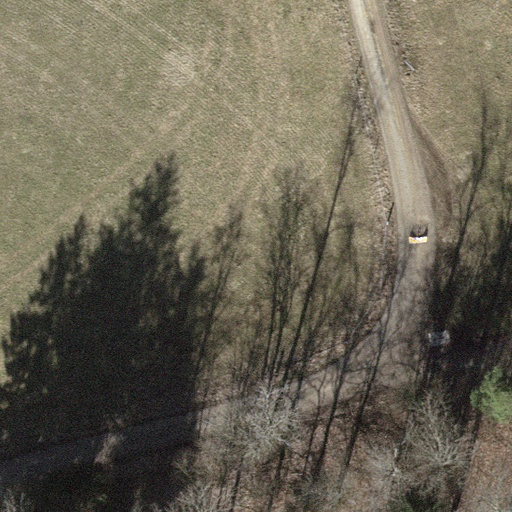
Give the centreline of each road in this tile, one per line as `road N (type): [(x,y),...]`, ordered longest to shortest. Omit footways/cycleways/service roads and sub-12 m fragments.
road 1 (track): [(417,369),(64,454),(0,490)]
road 2 (track): [(370,0),(406,140),(417,369)]
